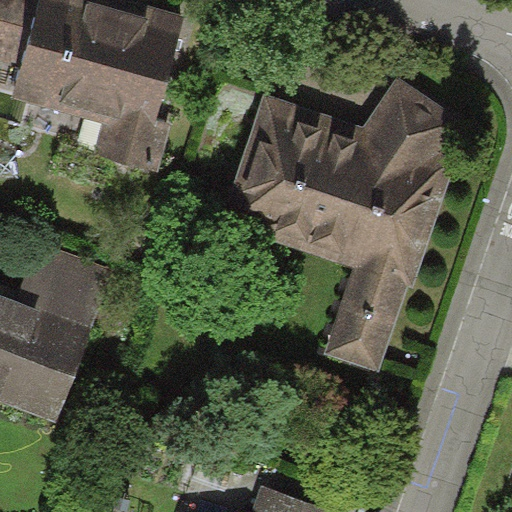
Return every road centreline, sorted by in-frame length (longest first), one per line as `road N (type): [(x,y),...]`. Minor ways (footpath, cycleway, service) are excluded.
road 1 (residential): [(511,246),(420,511)]
road 2 (residential): [(511,45),(368,0)]
